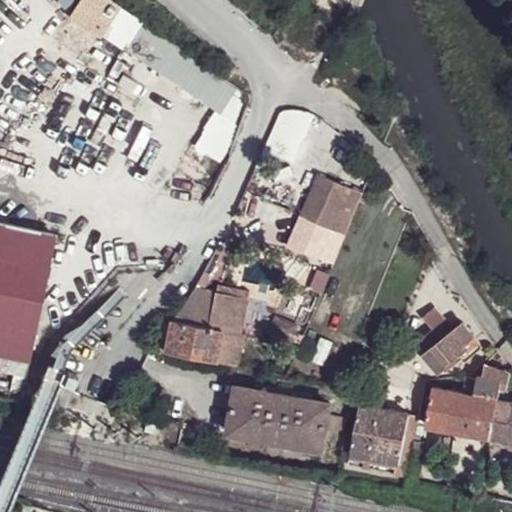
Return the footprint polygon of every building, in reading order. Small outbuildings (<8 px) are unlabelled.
[(122,11),(120,9),(111,24),(114,26),(134,37),(143,24),(122,11)] [(134,37),(124,48),(235,123),(244,102),(241,101),(246,91),(143,24),(134,37)] [(109,34),(106,39),(122,49),(124,48),(134,37),(114,26),(109,34)] [(282,104),(269,149),(297,157),(310,112),(282,104)] [(321,175),(303,216),(332,229),(350,188),(321,175)] [(0,353),(31,360),(58,235),(0,222),(0,353)] [(198,287),(206,289),(211,275),(206,273),(198,287)] [(195,291),(177,320),(225,329),(232,295),(206,289),(198,287),(195,291)] [(232,295),(225,329),(239,332),(246,298),(232,295)] [(428,360),(445,375),(464,359),(467,362),(483,348),(476,340),(478,337),(463,325),(453,316),(444,323),(434,315),(426,323),(436,334),(419,352),(428,360)] [(170,353),(217,363),(225,329),(177,320),(170,353)] [(273,332),(293,339),(298,331),(293,329),(295,324),(291,323),(290,327),(277,322),(273,332)] [(225,329),(217,363),(233,365),(239,332),(225,329)] [(80,369),(66,364),(63,374),(61,379),(74,383),(76,378),(80,369)] [(488,382),(503,385),(508,384),(508,378),(490,376),(488,382)] [(427,429),(511,443),(511,406),(500,403),(503,385),(488,382),(480,381),(476,399),(434,393),(427,429)] [(238,389),(229,434),(247,436),(248,434),(269,438),(268,441),(285,444),(286,442),(305,446),(305,448),(321,450),(331,406),(291,398),(277,395),(238,389)] [(277,395),(291,398),(293,392),(280,389),(277,395)] [(350,455),(401,466),(411,418),(360,406),(350,455)] [(417,420),(411,418),(401,466),(408,466),(413,443),(414,440),(417,420)] [(417,484),(425,448),(413,443),(408,466),(408,477),(407,480),(417,484)]
